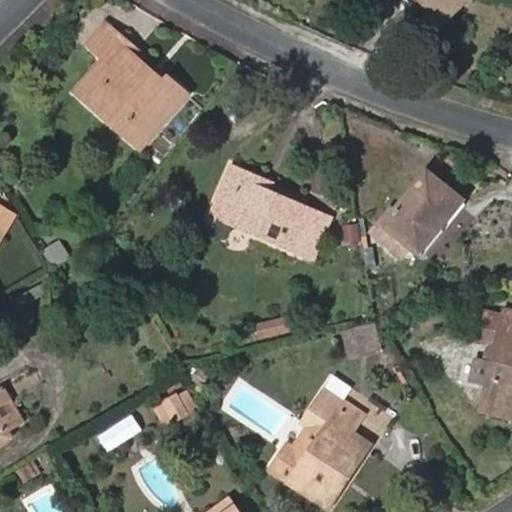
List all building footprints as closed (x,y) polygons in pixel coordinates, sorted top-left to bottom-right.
[(422,0),(443,21),(464,0),(422,0)] [(141,148),(186,95),(166,78),(163,83),(142,65),(141,65),(135,59),(139,53),(104,25),(87,45),(104,60),(90,76),(105,89),(91,106),(141,148)] [(142,65),(147,60),(139,53),(135,59),(141,65),(142,65)] [(76,93),(91,106),(105,89),(90,76),(76,93)] [(232,169),(212,216),(256,235),(260,227),(228,214),(245,174),(232,169)] [(419,253),(436,232),(461,202),(427,173),(394,214),(390,211),(381,222),(410,245),(419,253)] [(256,235),(315,260),(331,223),(268,195),(271,186),(245,174),(228,214),(260,227),(256,235)] [(0,210),(0,232),(9,216),(0,210)] [(401,257),(410,245),(381,222),(372,233),(401,257)] [(419,253),(424,256),(441,236),(436,232),(419,253)] [(511,313),(506,312),(505,317),(485,312),(481,332),(500,336),(497,346),(485,401),(511,409),(511,313)] [(270,340),(298,335),(296,321),(268,326),(270,340)] [(368,356),(374,354),(368,329),(361,330),(368,356)] [(351,359),(368,356),(361,330),(344,335),(351,359)] [(479,342),(497,346),(500,336),(481,332),(479,342)] [(368,447),(351,436),(365,414),(326,389),(311,413),(329,425),(317,445),(305,438),(295,452),(288,448),(273,470),(293,484),(295,481),(323,500),(340,472),(348,478),(368,447)] [(184,411),(193,406),(184,390),(175,396),(184,411)] [(0,424),(2,427),(14,420),(0,395),(0,424)] [(173,418),(184,411),(175,396),(164,402),(173,418)] [(482,413),(511,419),(511,409),(485,401),(482,413)] [(165,423),(173,418),(164,402),(156,407),(165,423)] [(302,425),(310,430),(305,438),(317,445),(329,425),(311,413),(302,425)] [(2,427),(0,424),(0,443),(9,439),(2,427)] [(323,500),(330,505),(348,478),(340,472),(323,500)] [(238,511),(230,501),(214,511),(238,511)]
